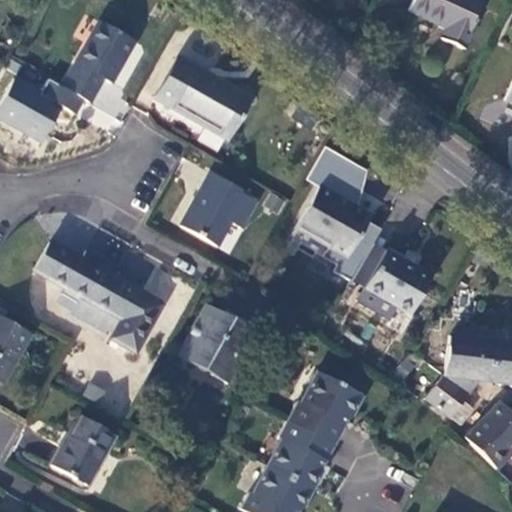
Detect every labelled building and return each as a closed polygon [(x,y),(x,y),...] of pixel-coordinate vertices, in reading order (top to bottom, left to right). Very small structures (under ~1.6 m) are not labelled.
[(412,0),(407,11),(447,29),(442,39),(461,47),(482,0),(412,0)] [(98,22),(61,88),(81,100),(88,104),(102,79),(110,84),(133,42),(98,22)] [(175,58),(153,97),(229,140),(251,100),(175,58)] [(12,79),(0,100),(0,119),(40,143),(60,108),(73,115),(81,100),(61,88),(46,80),(38,94),(12,79)] [(511,81),(503,101),(511,105),(511,81)] [(304,181),(317,189),(326,172),(354,188),(345,205),(355,210),(363,172),(322,149),(304,181)] [(336,266),(333,273),(350,283),(350,282),(371,245),(379,230),(366,223),(369,218),(355,210),(345,205),(354,188),(326,172),(317,189),(299,221),(332,240),(322,258),(336,266)] [(208,174),(179,226),(216,247),(230,223),(238,228),(253,202),(240,194),(241,192),(208,174)] [(50,242),(33,272),(64,289),(79,298),(82,299),(104,261),(85,251),(80,259),(50,242)] [(371,245),(350,282),(362,289),(384,252),(371,245)] [(430,278),(384,252),(362,289),(355,302),(387,321),(395,308),(408,315),(430,278)] [(104,261),(82,299),(120,321),(110,339),(134,353),(162,305),(114,278),(118,269),(104,261)] [(79,298),(64,289),(61,294),(76,303),(79,298)] [(205,305),(176,356),(193,366),(196,362),(202,360),(210,365),(212,370),(209,375),(227,385),(259,329),(237,316),(234,321),(205,305)] [(0,318),(0,384),(29,334),(0,318)] [(511,344),(449,337),(444,376),(478,380),(502,383),(508,384),(511,348),(511,344)] [(418,370),(423,361),(412,356),(409,355),(395,372),(402,380),(413,367),(418,370)] [(287,423),(333,447),(347,420),(349,422),(362,397),(317,375),(303,402),(296,404),(287,423)] [(441,376),(423,400),(448,419),(462,402),(478,380),(444,376),(441,376)] [(462,402),(448,419),(458,427),(472,409),(462,402)] [(495,470),(508,457),(506,455),(511,449),(511,415),(499,402),(464,438),(495,470)] [(60,446),(49,466),(86,487),(114,437),(79,417),(62,447),(60,446)] [(269,469),(313,492),(324,471),(321,470),(333,447),(287,423),(279,439),(281,446),(269,469)] [(302,511),(313,492),(269,469),(256,494),(249,497),(241,511),(302,511)]
